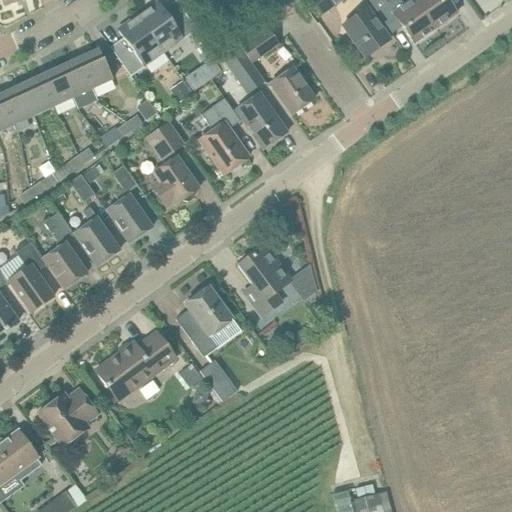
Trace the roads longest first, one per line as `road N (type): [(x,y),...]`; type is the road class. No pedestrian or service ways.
road 1 (unclassified): [(0,392),(366,122)]
road 2 (unclassified): [(366,122),(511,20)]
